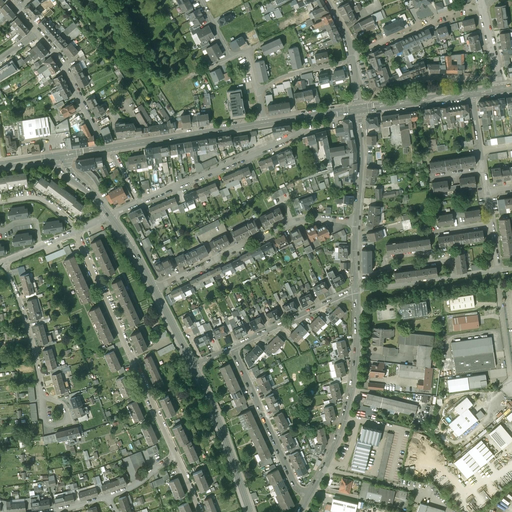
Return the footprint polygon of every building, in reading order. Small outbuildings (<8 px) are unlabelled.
[(65,0),(59,0),(61,1),(63,4),(61,6),(66,11),(71,8),(65,0)] [(188,0),(179,5),(182,11),(184,10),(191,6),(188,0)] [(412,0),(411,0),(404,2),(408,9),(414,7),(412,0)] [(412,0),(414,7),(420,6),(421,8),(422,9),(425,8),(425,7),(425,4),(431,3),(429,0),(412,0)] [(31,3),(24,8),(28,13),(35,7),(33,5),(31,3)] [(310,3),(305,5),(308,11),(313,9),(310,3)] [(348,3),(337,8),(342,16),(351,11),(352,11),(348,3)] [(6,4),(0,9),(0,18),(11,9),(6,4)] [(321,7),(312,12),(314,18),(318,16),(328,12),(325,5),(321,7)] [(505,5),(494,7),(497,28),(508,26),(505,5)] [(35,7),(28,13),(34,20),(41,14),(35,7)] [(11,9),(0,18),(0,24),(3,22),(2,21),(4,19),(7,17),(9,20),(15,15),(11,9)] [(194,12),(187,15),(188,15),(190,21),(192,20),(202,14),(199,9),(194,12)] [(49,10),(43,16),(45,18),(48,16),(49,16),(52,14),(49,10)] [(351,11),(342,16),(344,20),(353,15),(351,11)] [(380,11),(371,15),(372,17),(371,17),(374,22),(383,19),(380,11)] [(202,14),(192,20),(195,25),(195,26),(200,23),(205,20),(202,14)] [(224,17),(218,20),(221,26),(232,20),(230,14),(229,14),(224,17)] [(329,14),(321,18),(323,21),(325,25),(333,21),(329,14)] [(353,15),(344,20),(347,26),(357,20),(355,17),(354,15),(353,15)] [(17,17),(11,22),(13,25),(15,28),(22,22),(17,17)] [(45,18),(38,24),(43,30),(50,24),(47,21),(45,19),(45,18)] [(473,18),(469,19),(469,20),(462,21),(464,31),(476,28),(473,18)] [(367,19),(361,22),(359,23),(361,27),(369,24),(367,19)] [(392,23),(396,31),(404,27),(401,21),(400,19),(392,23)] [(333,21),(325,25),(326,27),(327,31),(335,27),(333,21)] [(22,22),(15,28),(17,29),(19,32),(26,26),(22,22)] [(65,29),(63,31),(67,35),(77,26),(75,24),(73,22),(65,29)] [(359,23),(358,23),(353,26),(356,32),(362,29),(361,27),(359,23)] [(369,24),(361,27),(362,29),(363,31),(365,31),(373,27),(374,27),(372,23),(369,24)] [(383,27),(386,35),(396,31),(392,23),(383,27)] [(457,23),(450,25),(452,31),(459,29),(457,23)] [(50,24),(43,30),(48,35),(54,29),(53,27),(50,24)] [(26,26),(19,32),(21,35),(19,36),(14,40),(15,41),(16,40),(18,41),(30,31),(26,26)] [(60,27),(58,26),(54,29),(59,34),(63,31),(65,29),(61,26),(60,27)] [(199,31),(196,33),(198,36),(197,36),(199,41),(200,40),(201,43),(206,41),(214,37),(208,26),(199,31)] [(446,26),(436,29),(437,31),(440,39),(449,36),(446,26)] [(335,27),(327,31),(328,33),(330,35),(328,36),(329,37),(338,33),(335,27)] [(54,29),(48,35),(53,40),(59,34),(54,29)] [(428,29),(420,32),(421,33),(413,37),(417,43),(431,37),(428,29)] [(500,34),(499,34),(500,42),(509,40),(508,33),(508,32),(500,34)] [(338,33),(329,37),(329,38),(330,37),(332,40),(328,41),(329,45),(341,40),(338,33)] [(64,40),(59,34),(53,40),(61,50),(62,49),(68,44),(65,41),(66,41),(64,39),(64,40)] [(477,34),(468,36),(468,39),(467,40),(468,44),(479,42),(477,34)] [(412,36),(400,42),(403,49),(404,49),(407,48),(417,43),(413,37),(412,36)] [(241,37),(230,43),(233,48),(239,45),(244,42),(241,37)] [(279,39),(261,47),(265,55),(283,47),(279,39)] [(509,40),(500,42),(501,50),(510,49),(509,40)] [(39,42),(29,52),(31,54),(29,55),(31,58),(44,47),(39,42)] [(400,42),(390,46),(382,49),(384,54),(385,55),(389,54),(389,56),(402,51),(402,50),(403,49),(400,42)] [(479,42),(468,44),(469,51),(480,49),(479,42)] [(68,44),(62,49),(66,54),(74,47),(71,43),(68,44)] [(210,46),(206,49),(209,54),(219,49),(216,43),(210,46)] [(417,44),(412,48),(414,53),(416,52),(422,50),(421,47),(419,47),(417,44)] [(44,47),(31,58),(33,59),(32,60),(32,61),(37,57),(39,55),(41,58),(48,52),(44,47)] [(74,47),(66,54),(69,59),(78,52),(74,47)] [(297,48),(288,49),(292,69),(301,67),(297,48)] [(219,49),(209,54),(212,60),(217,57),(222,54),(219,49)] [(378,51),(370,54),(369,55),(371,60),(370,60),(369,61),(370,63),(371,63),(373,68),(380,66),(382,66),(379,56),(384,54),(382,49),(378,51)] [(327,53),(315,55),(316,63),(328,60),(327,53)] [(463,54),(453,55),(454,58),(458,58),(458,65),(463,65),(463,57),(463,54)] [(44,62),(45,64),(48,68),(55,63),(51,57),(44,62)] [(0,69),(0,80),(18,69),(12,61),(0,69)] [(263,61),(255,62),(259,82),(267,80),(263,61)] [(423,61),(413,65),(415,69),(413,70),(409,71),(411,76),(426,70),(423,61)] [(55,63),(48,68),(52,74),(59,70),(55,63)] [(79,63),(70,67),(73,73),(82,69),(79,63)] [(40,74),(48,68),(45,64),(37,70),(40,74)] [(439,64),(427,64),(429,73),(439,73),(439,64)] [(380,66),(373,68),(376,76),(383,74),(381,69),(380,66)] [(409,71),(401,74),(398,67),(395,69),(398,75),(400,80),(411,76),(409,71)] [(373,68),(367,70),(369,79),(376,77),(376,76),(373,68)] [(388,79),(385,68),(381,69),(383,77),(385,81),(383,81),(383,82),(379,83),(380,88),(400,80),(398,75),(393,77),(388,79)] [(82,69),(73,73),(77,80),(85,76),(82,69)] [(220,79),(223,78),(222,75),(219,69),(210,73),(214,82),(217,81),(218,82),(221,80),(220,79)] [(335,81),(345,79),(344,73),(343,70),(333,72),(334,75),(335,81)] [(227,73),(222,75),(223,78),(225,81),(230,79),(227,73)] [(327,74),(318,76),(320,84),(329,82),(327,76),(327,74)] [(62,75),(54,79),(52,80),(54,84),(56,83),(57,86),(65,81),(62,75)] [(85,76),(77,80),(80,87),(88,83),(87,79),(85,76)] [(376,77),(369,79),(373,90),(380,88),(379,83),(383,82),(383,81),(385,81),(383,77),(377,79),(376,77)] [(65,81),(57,86),(59,88),(51,92),(52,94),(67,86),(65,81)] [(289,81),(282,82),(282,84),(284,89),(287,88),(291,87),(291,86),(290,83),(289,81)] [(67,86),(52,94),(54,99),(56,98),(58,102),(64,99),(72,95),(67,86)] [(241,89),(227,92),(228,100),(227,100),(228,110),(229,110),(231,118),(245,116),(244,107),(243,107),(242,98),(241,89)] [(313,98),(312,90),(303,92),(304,100),(313,98)] [(303,92),(294,93),(296,102),(304,100),(303,92)] [(95,96),(86,100),(90,108),(91,108),(98,104),(95,96)] [(497,99),(491,100),(492,109),(496,108),(496,110),(496,113),(499,112),(497,99)] [(62,101),(53,106),(55,109),(57,108),(64,104),(62,101)] [(485,101),(478,102),(479,105),(477,105),(477,108),(479,108),(479,111),(483,110),(484,114),(486,113),(485,101)] [(271,104),(267,105),(268,114),(290,111),(288,102),(271,104)] [(65,107),(61,109),(65,116),(73,112),(73,111),(76,110),(72,103),(65,107)] [(98,104),(91,108),(96,118),(106,111),(103,104),(99,106),(98,104)] [(467,104),(461,105),(463,117),(463,121),(470,120),(468,110),(470,109),(470,107),(468,107),(467,104)] [(150,119),(142,105),(137,108),(140,112),(142,115),(149,126),(152,126),(150,119)] [(461,105),(454,106),(456,114),(459,114),(460,117),(463,117),(461,105)] [(439,107),(431,108),(433,121),(433,123),(437,123),(436,117),(440,116),(440,115),(439,108),(439,107)] [(448,107),(439,108),(440,115),(442,115),(443,116),(446,116),(447,119),(450,119),(448,107)] [(431,108),(428,108),(428,109),(424,109),(424,110),(422,110),(423,118),(424,118),(425,118),(429,118),(429,122),(433,121),(431,108)] [(169,121),(162,109),(159,111),(167,122),(169,121)] [(410,112),(397,114),(399,123),(408,121),(409,126),(412,125),(411,124),(410,112)] [(189,114),(180,116),(182,127),(191,126),(189,117),(189,114)] [(199,115),(196,116),(198,125),(209,124),(208,114),(199,115)] [(397,114),(390,115),(391,124),(399,123),(397,114)] [(79,115),(73,119),(76,124),(82,121),(79,115)] [(149,126),(142,115),(139,116),(141,120),(144,127),(149,126)] [(162,122),(158,115),(154,117),(158,123),(159,125),(164,124),(162,122)] [(390,115),(381,116),(382,124),(380,124),(382,138),(390,137),(388,125),(391,125),(391,124),(390,115)] [(49,116),(17,121),(19,135),(19,139),(56,133),(69,131),(67,119),(55,127),(49,116)] [(194,116),(189,117),(191,126),(198,125),(196,116),(194,116)] [(376,117),(365,119),(366,128),(375,127),(375,128),(378,128),(376,117)] [(344,127),(335,129),(336,135),(340,135),(342,143),(339,144),(340,147),(348,146),(347,140),(354,139),(351,121),(349,120),(342,121),(344,127)] [(174,122),(171,123),(169,121),(167,122),(167,124),(168,132),(176,131),(174,122)] [(125,122),(115,124),(117,137),(130,135),(129,124),(125,124),(125,122)] [(91,136),(85,123),(80,126),(80,125),(78,126),(80,130),(82,129),(85,134),(87,136),(88,145),(94,144),(93,135),(91,136)] [(133,123),(129,124),(130,135),(142,133),(141,128),(137,128),(136,126),(135,127),(133,123)] [(164,124),(159,125),(160,132),(160,133),(168,132),(167,124),(164,124)] [(404,124),(399,125),(402,147),(410,146),(407,126),(405,127),(404,124)] [(152,126),(149,126),(150,135),(155,134),(155,133),(160,132),(159,125),(152,126)] [(289,125),(271,128),(273,133),(272,133),(274,138),(291,131),(289,125)] [(144,127),(143,127),(141,128),(142,133),(143,136),(150,135),(149,126),(144,127)] [(107,127),(100,130),(106,143),(112,141),(107,127)] [(325,131),(318,133),(320,140),(322,147),(324,147),(327,160),(325,160),(326,163),(331,162),(330,160),(331,160),(330,156),(329,149),(325,131)] [(272,133),(256,140),(259,145),(274,138),(272,133)] [(314,134),(306,136),(309,145),(316,142),(314,134)] [(15,141),(10,141),(9,135),(6,136),(7,142),(6,142),(8,151),(9,151),(12,151),(12,150),(17,150),(15,141)] [(231,135),(224,136),(225,145),(226,146),(227,146),(227,145),(232,144),(231,135)] [(247,135),(240,136),(241,144),(249,143),(248,137),(247,135)] [(375,135),(366,136),(366,144),(376,144),(375,135)] [(87,136),(79,137),(80,144),(80,147),(88,145),(87,136)] [(224,136),(215,137),(217,146),(225,145),(224,136)] [(240,136),(231,137),(233,145),(241,144),(240,136)] [(79,137),(70,138),(72,148),(80,147),(79,137)] [(215,137),(207,139),(209,149),(217,147),(217,146),(215,137)] [(207,139),(199,140),(200,149),(206,148),(206,149),(209,149),(207,139)] [(340,147),(329,149),(330,156),(343,153),(356,151),(354,139),(347,140),(348,146),(340,147)] [(199,140),(191,141),(193,150),(195,150),(200,149),(199,140)] [(191,141),(184,143),(185,152),(190,151),(193,150),(191,141)] [(39,143),(34,144),(34,148),(31,148),(32,153),(40,152),(39,143)] [(184,143),(176,144),(178,153),(180,152),(185,152),(184,143)] [(176,144),(169,145),(170,154),(176,153),(178,153),(176,144)] [(169,145),(160,147),(161,156),(162,163),(167,162),(166,155),(170,154),(169,145)] [(160,147),(153,148),(154,157),(159,156),(161,156),(160,147)] [(153,148),(145,149),(146,154),(146,158),(148,166),(149,171),(152,171),(151,166),(151,165),(150,158),(154,157),(153,148)] [(291,149),(282,152),(284,156),(281,158),(283,163),(289,160),(290,163),(295,161),(291,149)] [(474,156),(459,158),(460,167),(475,165),(474,156)] [(101,157),(94,158),(96,167),(99,166),(103,166),(103,165),(101,157)] [(269,158),(265,160),(267,166),(269,170),(274,168),(272,164),(274,163),(271,157),(269,158)] [(94,158),(75,161),(76,167),(79,168),(83,170),(88,174),(93,179),(98,187),(101,185),(96,178),(91,172),(87,169),(90,169),(90,168),(96,167),(94,158)] [(202,163),(198,162),(195,163),(196,172),(217,163),(215,158),(202,163)] [(459,158),(444,160),(445,170),(460,167),(459,158)] [(350,159),(342,160),(343,167),(350,165),(350,164),(350,159)] [(264,160),(262,161),(258,162),(261,169),(267,166),(265,160),(264,160)] [(444,160),(429,162),(430,172),(445,170),(444,160)] [(356,163),(350,164),(350,165),(343,167),(333,171),(334,176),(338,174),(349,170),(349,173),(352,172),(356,172),(356,168),(356,163)] [(103,166),(99,166),(100,168),(104,176),(108,175),(104,165),(103,165),(103,166)] [(250,172),(248,167),(241,169),(244,176),(248,185),(251,183),(248,177),(251,175),(251,173),(250,172)] [(500,169),(492,170),(492,169),(491,169),(493,182),(502,181),(500,169),(500,167),(499,168),(500,169)] [(377,169),(367,168),(366,175),(375,176),(376,176),(380,176),(379,173),(377,174),(377,169)] [(509,168),(500,169),(502,181),(511,179),(509,168)] [(241,169),(235,172),(238,178),(244,176),(241,169)] [(235,172),(229,174),(233,185),(240,183),(238,178),(235,172)] [(352,172),(349,173),(349,174),(348,174),(345,176),(344,181),(355,182),(356,172),(352,172)] [(109,177),(103,179),(105,183),(116,178),(114,173),(108,175),(109,177)] [(229,174),(222,177),(227,187),(229,186),(229,187),(233,185),(229,174)] [(375,176),(366,175),(365,183),(374,184),(375,176)] [(466,178),(468,187),(471,186),(471,187),(475,186),(474,176),(466,178)] [(41,177),(35,185),(39,188),(45,180),(41,177)] [(468,187),(466,178),(459,179),(460,184),(460,189),(461,189),(465,188),(465,187),(468,187)] [(45,180),(39,188),(43,191),(46,188),(45,188),(49,183),(45,180)] [(52,180),(49,183),(45,188),(46,188),(50,191),(56,183),(52,180)] [(439,182),(440,191),(443,190),(444,191),(448,190),(448,186),(447,181),(439,182)] [(440,191),(439,182),(432,183),(433,193),(438,192),(438,191),(440,191)] [(56,183),(50,191),(54,194),(60,186),(56,183)] [(215,183),(209,185),(211,191),(218,189),(215,183)] [(209,185),(202,188),(206,197),(209,196),(208,193),(211,191),(209,185)] [(60,186),(54,194),(58,198),(64,189),(60,186)] [(122,186),(115,190),(122,202),(124,201),(123,198),(127,196),(126,195),(122,187),(122,186)] [(286,186),(270,194),(272,199),(288,192),(286,186)] [(206,197),(202,188),(196,190),(199,197),(201,202),(207,200),(206,197)] [(381,188),(375,188),(376,198),(381,198),(395,196),(394,191),(381,193),(381,188)] [(64,189),(58,198),(62,201),(68,192),(64,189)] [(115,190),(109,193),(114,202),(114,203),(118,201),(119,204),(122,202),(115,190)] [(196,190),(190,193),(192,199),(199,197),(196,190)] [(72,195),(68,192),(62,201),(66,204),(72,195)] [(190,193),(183,196),(186,202),(192,199),(190,193)] [(72,195),(66,204),(70,207),(75,200),(76,199),(72,195)] [(110,195),(105,197),(110,204),(114,202),(110,195)] [(298,200),(298,201),(300,205),(301,209),(304,208),(305,211),(309,209),(307,204),(313,202),(311,196),(298,200)] [(174,197),(168,200),(171,206),(177,203),(174,197)] [(511,197),(504,199),(497,200),(499,211),(506,210),(505,208),(509,207),(511,206),(511,197)] [(297,198),(291,200),(294,208),(297,207),(297,206),(300,205),(298,201),(298,200),(297,198)] [(75,200),(70,207),(69,208),(73,211),(79,203),(75,200)] [(168,200),(162,202),(164,209),(171,206),(168,200)] [(162,202),(155,205),(161,218),(167,216),(164,209),(162,202)] [(79,203),(73,211),(77,214),(83,206),(79,203)] [(155,205),(149,208),(152,214),(151,214),(153,218),(154,221),(161,218),(155,205)] [(11,211),(8,211),(10,219),(29,216),(27,208),(25,209),(24,206),(20,207),(20,208),(16,208),(15,208),(11,208),(11,211)] [(141,208),(135,211),(139,220),(143,218),(143,220),(147,227),(150,226),(145,217),(141,208)] [(279,208),(259,217),(264,226),(283,216),(279,208)] [(472,211),(473,220),(480,219),(479,209),(474,210),(474,211),(472,211)] [(135,211),(128,213),(138,232),(141,230),(138,223),(136,221),(139,220),(135,211)] [(473,220),(472,211),(469,212),(468,211),(464,211),(465,216),(465,221),(473,220)] [(444,215),(446,224),(453,223),(452,217),(452,213),(447,214),(447,215),(444,215)] [(446,224),(444,215),(441,216),(441,215),(437,216),(438,226),(446,224)] [(150,219),(148,216),(145,217),(150,226),(151,229),(154,227),(153,224),(150,219)] [(499,219),(502,238),(511,236),(509,218),(499,219)] [(218,219),(194,231),(196,236),(220,224),(218,219)] [(409,219),(401,221),(404,231),(412,228),(409,219)] [(46,225),(43,225),(44,233),(63,230),(62,223),(59,223),(59,220),(54,221),(54,222),(50,223),(50,222),(45,222),(46,225)] [(254,220),(249,222),(246,224),(251,233),(259,229),(254,220)] [(246,224),(231,231),(235,241),(251,233),(246,224)] [(316,225),(306,230),(311,241),(318,237),(320,241),(330,236),(325,225),(318,229),(316,225)] [(298,229),(290,233),(296,246),(299,244),(299,243),(304,240),(298,229)] [(105,230),(89,237),(92,243),(100,239),(108,235),(105,230)] [(344,230),(333,235),(335,240),(346,234),(344,230)] [(380,230),(366,233),(369,242),(373,240),(382,237),(380,230)] [(482,230),(467,232),(469,242),(484,240),(482,230)] [(467,232),(452,235),(454,244),(469,242),(467,232)] [(15,238),(13,238),(14,246),(33,243),(32,235),(29,235),(28,233),(24,234),(20,235),(20,234),(15,235),(15,238)] [(225,234),(209,242),(214,252),(230,244),(225,234)] [(283,235),(275,239),(280,248),(288,243),(283,235)] [(452,235),(437,237),(439,247),(454,244),(452,235)] [(502,238),(504,257),(511,255),(511,240),(511,236),(502,238)] [(148,237),(142,240),(145,247),(151,243),(148,237)] [(429,238),(407,241),(409,250),(430,247),(429,238)] [(92,243),(91,243),(99,259),(107,255),(100,239),(92,243)] [(407,241),(386,244),(387,253),(409,250),(407,241)] [(270,242),(260,247),(264,256),(266,255),(270,256),(271,252),(274,251),(271,244),(270,242)] [(345,242),(338,242),(338,247),(335,247),(335,251),(338,251),(347,251),(347,245),(345,245),(345,242)] [(68,245),(63,248),(64,249),(66,254),(68,258),(73,256),(68,245)] [(208,254),(204,245),(197,248),(196,248),(201,258),(208,254)] [(310,246),(304,249),(306,254),(313,251),(310,246)] [(260,247),(250,252),(252,257),(259,253),(261,257),(264,256),(260,247)] [(196,249),(184,255),(188,263),(188,264),(201,258),(196,248),(196,249)] [(64,249),(45,257),(47,262),(66,254),(64,249)] [(368,249),(362,249),(362,271),(371,271),(371,249),(368,249)] [(250,252),(239,257),(240,258),(242,262),(249,258),(251,262),(254,261),(252,257),(250,252)] [(464,253),(454,254),(456,264),(465,262),(464,253)] [(183,254),(175,258),(179,267),(188,263),(184,255),(183,254)] [(68,258),(65,259),(72,276),(81,272),(74,255),(68,258)] [(107,255),(99,259),(106,276),(115,272),(107,255)] [(161,262),(167,273),(174,270),(168,258),(161,262)] [(240,258),(230,263),(233,268),(240,264),(242,268),(245,267),(242,262),(240,258)] [(161,261),(157,263),(157,262),(154,263),(156,269),(157,271),(158,272),(158,271),(160,277),(167,273),(161,262),(161,261)] [(465,262),(456,264),(457,273),(466,272),(465,262)] [(221,268),(220,268),(223,273),(223,272),(230,269),(232,273),(235,272),(233,268),(230,263),(221,268)] [(220,266),(210,271),(212,276),(220,273),(222,277),(224,275),(223,272),(223,273),(220,268),(221,268),(220,266)] [(436,267),(415,270),(416,279),(437,276),(436,267)] [(336,276),(333,270),(327,272),(330,279),(329,279),(331,284),(332,283),(334,287),(340,284),(336,276)] [(415,270),(394,273),(396,282),(416,279),(415,270)] [(210,271),(200,276),(202,281),(206,280),(208,284),(214,280),(212,276),(210,271)] [(81,272),(72,276),(80,293),(89,289),(81,272)] [(28,273),(20,276),(23,285),(31,283),(28,273)] [(341,274),(336,276),(340,284),(345,282),(341,274)] [(200,276),(190,281),(190,283),(191,282),(192,286),(200,282),(202,287),(204,285),(202,281),(200,276)] [(121,279),(112,283),(116,292),(125,288),(121,279)] [(325,281),(319,284),(323,292),(329,290),(325,281)] [(190,283),(181,287),(183,292),(190,289),(192,293),(195,291),(192,286),(191,282),(190,283)] [(290,287),(288,282),(285,284),(290,295),(293,294),(290,287)] [(31,283),(23,285),(25,294),(34,292),(31,283)] [(319,284),(313,287),(317,295),(323,292),(319,284)] [(181,287),(171,292),(173,297),(180,293),(182,298),(185,296),(183,292),(181,287)] [(125,288),(116,292),(124,309),(132,305),(125,288)] [(89,289),(80,293),(84,302),(93,298),(89,289)] [(310,293),(309,291),(307,293),(307,295),(304,296),(308,304),(314,301),(310,293)] [(473,295),(449,298),(450,310),(474,307),(473,295)] [(304,296),(299,299),(303,307),(308,304),(304,296)] [(35,298),(27,301),(30,310),(38,308),(35,298)] [(425,300),(401,304),(401,309),(399,311),(399,312),(401,314),(402,314),(403,319),(428,315),(425,300)] [(293,301),(288,304),(292,312),(297,309),(293,301)] [(288,304),(282,306),(286,315),(292,312),(288,304)] [(132,305),(124,309),(131,325),(140,321),(132,305)] [(106,322),(99,306),(90,310),(97,326),(106,322)] [(339,307),(334,312),(340,318),(345,312),(342,309),(339,307)] [(38,308),(30,310),(32,320),(41,317),(38,308)] [(277,309),(271,312),(275,320),(280,317),(277,309)] [(271,312),(265,314),(269,322),(275,320),(271,312)] [(334,312),(329,317),(332,320),(334,323),(340,318),(334,312)] [(477,314),(452,318),(454,331),(479,327),(477,314)] [(189,315),(183,318),(187,327),(190,325),(191,328),(194,327),(189,315)] [(243,324),(242,325),(239,319),(237,320),(236,316),(233,317),(233,318),(242,335),(247,333),(243,324)] [(323,320),(319,316),(314,321),(320,327),(325,322),(323,320)] [(264,325),(260,317),(254,319),(258,328),(264,325)] [(242,335),(233,318),(228,320),(230,324),(232,329),(236,338),(242,335)] [(249,322),(253,330),(258,328),(254,319),(249,322)] [(320,327),(314,321),(310,325),(313,328),(316,331),(320,327)] [(106,322),(97,326),(105,343),(113,339),(106,322)] [(43,324),(34,326),(37,335),(45,333),(43,324)] [(223,325),(218,328),(222,336),(227,333),(223,325)] [(304,328),(301,325),(295,330),(301,336),(304,333),(305,334),(307,331),(304,328)] [(218,328),(212,330),(216,339),(222,336),(218,328)] [(385,329),(384,328),(378,328),(377,329),(374,328),(374,332),(373,333),(372,339),(373,340),(373,343),(378,344),(378,342),(382,343),(381,344),(382,344),(383,338),(384,336),(391,336),(392,335),(392,334),(393,333),(393,332),(393,330),(392,329),(390,329),(388,330),(385,329)] [(166,330),(150,337),(153,343),(168,335),(166,330)] [(301,336),(295,330),(290,335),(291,336),(295,340),(296,342),(299,339),(298,339),(301,336)] [(140,331),(131,335),(138,351),(147,347),(140,331)] [(205,331),(203,332),(204,334),(201,335),(205,344),(211,341),(206,331),(205,331)] [(433,336),(402,332),(401,343),(418,344),(416,360),(413,359),(412,366),(425,367),(430,367),(433,336)] [(45,333),(37,335),(39,345),(52,341),(50,335),(46,336),(45,333)] [(201,335),(193,339),(197,347),(205,344),(201,335)] [(279,337),(278,336),(272,341),(278,347),(281,344),(282,345),(284,342),(283,341),(279,337)] [(491,337),(451,342),(455,372),(495,367),(491,337)] [(338,341),(337,342),(339,349),(346,347),(345,340),(344,340),(338,341)] [(278,347),(272,341),(267,346),(273,352),(273,353),(276,350),(275,350),(278,347)] [(172,342),(157,350),(160,356),(175,348),(172,342)] [(261,349),(258,345),(252,351),(258,356),(261,359),(262,358),(261,357),(265,353),(261,349)] [(267,346),(265,345),(263,347),(271,354),(273,352),(267,346)] [(271,354),(263,347),(261,349),(265,353),(268,356),(271,354)] [(346,347),(339,349),(340,356),(343,355),(348,354),(346,347)] [(393,348),(383,347),(382,354),(394,356),(394,354),(393,353),(393,348)] [(51,348),(43,350),(45,360),(54,357),(51,348)] [(252,351),(252,350),(247,356),(245,358),(249,367),(254,362),(252,361),(258,356),(252,351)] [(121,367),(113,351),(110,352),(105,354),(113,371),(118,369),(121,367)] [(151,356),(144,359),(146,363),(144,364),(147,369),(149,368),(150,373),(157,369),(151,356)] [(54,357),(45,360),(48,369),(50,369),(56,367),(54,357)] [(342,362),(334,364),(336,370),(344,368),(342,362)] [(227,380),(234,376),(229,364),(221,367),(227,380)] [(412,366),(400,364),(398,375),(423,377),(424,377),(425,367),(412,366)] [(377,365),(372,365),(371,368),(372,368),(372,371),(370,371),(369,376),(374,376),(374,377),(377,377),(378,376),(384,377),(384,375),(383,375),(384,370),(382,370),(382,366),(377,365)] [(423,377),(423,381),(419,381),(418,388),(430,389),(432,368),(430,367),(425,367),(424,377),(423,377)] [(344,368),(336,370),(337,377),(340,376),(346,374),(344,368)] [(157,369),(150,373),(152,377),(150,378),(153,383),(155,382),(157,387),(164,384),(157,369)] [(60,373),(52,375),(54,384),(63,382),(60,373)] [(261,376),(256,378),(259,385),(267,381),(265,378),(266,377),(264,374),(261,376)] [(485,374),(467,377),(468,389),(487,386),(485,374)] [(125,376),(117,380),(124,396),(132,393),(125,376)] [(232,392),(240,389),(234,376),(227,380),(232,392)] [(467,377),(447,380),(449,391),(468,389),(467,377)] [(267,381),(259,385),(262,391),(263,391),(268,389),(271,388),(269,385),(268,385),(267,381)] [(63,382),(54,384),(57,394),(65,391),(63,382)] [(335,383),(330,384),(332,392),(340,390),(338,383),(335,383)] [(232,392),(232,393),(235,399),(243,395),(240,389),(232,392)] [(340,390),(332,392),(333,399),(335,399),(341,397),(340,390)] [(265,397),(268,404),(275,400),(274,397),(275,396),(273,393),(271,394),(265,397)] [(417,405),(368,393),(365,403),(387,409),(387,412),(393,414),(395,410),(415,415),(417,405)] [(79,395),(70,399),(74,408),(82,405),(79,395)] [(167,395),(160,399),(168,416),(175,413),(167,395)] [(243,395),(235,399),(238,405),(246,402),(243,395)] [(466,397),(454,407),(460,414),(467,408),(468,408),(472,404),(466,397)] [(275,400),(268,404),(271,411),(272,410),(277,408),(279,407),(278,404),(277,404),(275,400)] [(143,417),(136,401),(128,405),(135,421),(143,417)] [(82,405),(74,408),(77,417),(85,414),(82,405)] [(330,406),(324,408),(326,414),(334,412),(332,406),(330,406)] [(460,414),(448,424),(458,436),(477,419),(474,415),(468,408),(467,408),(460,414)] [(250,410),(238,415),(244,430),(247,428),(256,424),(250,410)] [(480,410),(474,415),(477,419),(478,420),(484,415),(480,410)] [(274,416),(277,423),(284,420),(282,416),(283,415),(282,412),(280,413),(274,416)] [(334,412),(326,414),(327,420),(330,419),(335,418),(334,412)] [(85,414),(77,417),(79,422),(88,419),(85,414)] [(284,420),(277,423),(280,430),(280,429),(285,427),(287,426),(284,420)] [(158,441),(151,424),(142,428),(150,445),(158,441)] [(182,444),(188,442),(180,424),(172,428),(180,445),(182,444)] [(253,441),(262,437),(256,424),(247,428),(253,441)] [(511,437),(500,424),(489,433),(502,449),(511,440),(511,437)] [(359,438),(357,438),(356,446),(355,446),(351,464),(350,468),(364,471),(370,443),(378,445),(381,431),(362,426),(359,438)] [(81,427),(75,428),(77,438),(78,437),(84,436),(81,427)] [(323,427),(315,429),(317,436),(325,434),(323,427)] [(75,428),(66,430),(68,439),(69,445),(79,442),(78,437),(77,438),(75,428)] [(66,430),(56,433),(58,441),(68,439),(66,430)] [(283,435),(281,436),(284,443),(292,439),(289,432),(283,435)] [(387,433),(383,450),(389,451),(393,434),(387,433)] [(325,434),(317,436),(319,444),(325,442),(327,442),(325,434)] [(259,453),(268,449),(262,437),(253,441),(259,453)] [(292,439),(284,443),(287,450),(288,449),(294,446),(295,446),(292,439)] [(481,440),(454,463),(467,478),(494,455),(481,440)] [(188,442),(182,444),(190,462),(198,458),(190,441),(188,442)] [(268,449),(259,453),(262,460),(270,456),(271,456),(268,449)] [(383,450),(376,478),(382,480),(389,451),(383,450)] [(140,451),(130,455),(137,473),(142,471),(141,469),(146,467),(140,451)] [(291,454),(289,455),(292,462),(301,458),(297,451),(291,454)] [(262,460),(259,461),(262,467),(272,462),(270,456),(262,460)] [(301,458),(292,462),(295,469),(304,465),(303,465),(301,462),(302,461),(301,458)] [(304,465),(295,469),(299,476),(301,475),(306,472),(307,472),(306,472),(304,469),(305,468),(304,465)] [(51,486),(57,485),(56,474),(54,475),(53,469),(48,470),(51,486)] [(271,472),(266,474),(267,474),(268,474),(270,479),(269,479),(271,484),(273,483),(282,479),(277,469),(276,470),(271,472)] [(163,478),(155,481),(157,486),(165,483),(164,480),(169,478),(166,470),(161,472),(163,478)] [(201,470),(193,474),(200,491),(208,488),(201,470)] [(118,479),(110,482),(113,490),(127,484),(126,480),(124,475),(118,477),(118,479)] [(178,478),(169,482),(176,498),(185,495),(178,478)] [(282,479),(273,483),(274,484),(268,487),(273,497),(276,495),(287,490),(282,479)] [(351,481),(342,479),(339,491),(348,493),(351,481)] [(110,482),(102,486),(104,493),(113,490),(110,482)] [(393,492),(369,486),(367,498),(391,503),(393,492)] [(96,487),(87,490),(89,498),(98,495),(96,487)] [(398,489),(396,496),(407,499),(409,491),(398,489)] [(87,490),(78,493),(81,500),(89,498),(87,490)] [(287,490),(276,495),(283,510),(294,505),(287,490)] [(511,490),(500,500),(505,506),(511,501),(511,490)] [(73,494),(64,496),(65,504),(74,502),(73,494)] [(64,496),(55,498),(56,506),(65,504),(64,496)] [(126,496),(118,499),(121,507),(129,505),(126,496)] [(211,498),(204,500),(206,505),(204,506),(206,511),(208,510),(208,511),(216,511),(217,511),(211,498)] [(354,511),(357,504),(333,498),(330,510),(338,511),(354,511)] [(49,499),(40,500),(41,508),(50,507),(49,499)] [(40,500),(31,502),(32,508),(32,509),(41,508),(40,500)] [(16,503),(7,504),(7,511),(16,511),(16,503)] [(24,503),(16,503),(16,511),(26,510),(25,509),(25,503),(24,503)] [(191,511),(188,503),(179,506),(181,511),(191,511)] [(443,511),(444,510),(420,503),(417,511),(443,511)]
